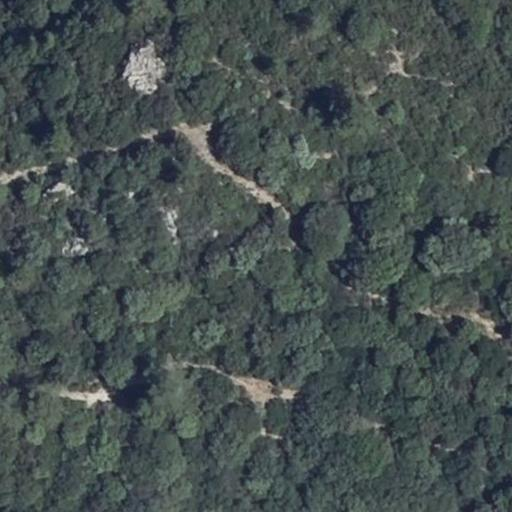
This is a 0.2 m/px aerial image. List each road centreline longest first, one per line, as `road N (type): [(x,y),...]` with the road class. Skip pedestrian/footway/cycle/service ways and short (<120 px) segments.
road 1 (track): [(511,341),(425,306),(347,295),(214,171),(182,129),(0,181)]
road 2 (track): [(0,382),(88,396),(198,363),(511,464)]
